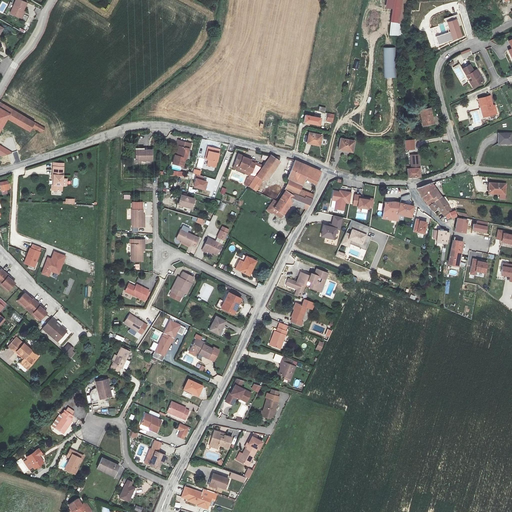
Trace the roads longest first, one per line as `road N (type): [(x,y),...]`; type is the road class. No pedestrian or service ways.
road 1 (unclassified): [(0,170),(159,125),(305,158),(326,170)]
road 2 (unclassified): [(458,167),(438,66),(452,50),(511,23)]
road 3 (track): [(384,14),(364,99),(337,125),(326,170)]
road 4 (residential): [(154,195),(156,244),(165,255),(264,297)]
road 5 (residential): [(326,170),(264,297)]
road 6 (residential): [(264,297),(205,418)]
road 7 (residential): [(90,432),(96,421),(120,422),(130,464),(171,485)]
